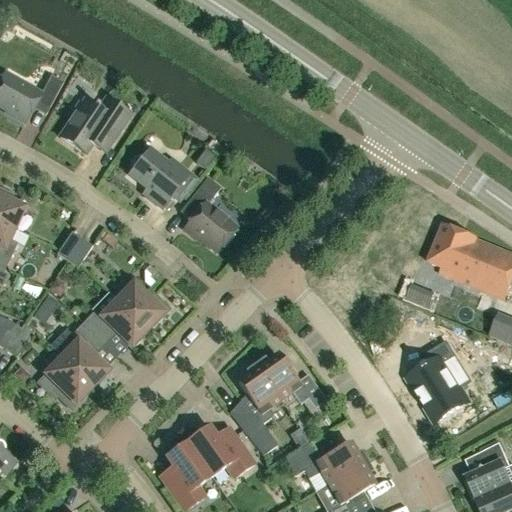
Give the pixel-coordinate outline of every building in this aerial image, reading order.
[(0,82),(0,109),(24,123),(36,102),(49,109),(63,85),(50,78),(40,96),(4,76),(0,82)] [(85,102),(59,140),(85,157),(91,147),(104,156),(131,117),(116,108),(109,118),(85,102)] [(133,167),(134,171),(129,177),(153,197),(150,201),(161,211),(172,198),(178,203),(195,182),(170,162),(167,167),(149,152),(142,162),(137,161),(133,163),(133,167)] [(200,211),(185,229),(216,255),(236,231),(206,207),(220,191),(207,180),(189,202),(200,211)] [(0,225),(14,232),(24,210),(3,201),(6,195),(0,192),(0,225)] [(260,219),(267,225),(276,215),(269,208),(260,219)] [(75,232),(84,239),(94,225),(85,219),(75,232)] [(9,242),(14,232),(0,225),(0,264),(6,268),(17,245),(9,242)] [(511,281),(511,257),(474,243),(475,241),(442,228),(427,266),(442,272),(439,277),(503,303),(511,281)] [(56,256),(66,263),(81,241),(71,234),(56,256)] [(113,251),(118,244),(107,236),(102,242),(113,251)] [(81,241),(66,263),(77,270),(92,248),(81,241)] [(408,252),(400,266),(414,273),(421,259),(408,252)] [(133,272),(144,282),(154,271),(143,261),(133,272)] [(55,280),(47,292),(59,300),(63,294),(61,284),(55,280)] [(116,303),(147,333),(167,311),(153,297),(149,302),(132,286),(116,303)] [(445,287),(442,296),(472,305),(475,296),(445,287)] [(467,322),(471,306),(428,293),(423,310),(467,322)] [(41,308),(51,314),(58,305),(48,298),(41,308)] [(130,350),(147,333),(116,303),(100,320),(94,314),(85,323),(104,341),(113,332),(130,350)] [(221,329),(235,314),(226,305),(212,321),(221,329)] [(487,338),(511,348),(511,323),(496,317),(487,338)] [(20,331),(10,324),(0,338),(0,349),(5,353),(20,331)] [(20,331),(5,353),(16,360),(33,334),(23,327),(20,331)] [(61,360),(91,390),(108,373),(90,356),(98,347),(79,329),(70,338),(77,344),(61,360)] [(257,372),(280,404),(292,396),(300,407),(307,401),(314,411),(326,403),(307,377),(296,385),(277,358),(257,372)] [(71,411),(91,390),(61,360),(37,384),(54,400),(57,398),(71,411)] [(434,372),(432,368),(410,381),(435,422),(458,409),(449,396),(459,389),(444,365),(434,372)] [(505,406),(511,401),(511,369),(492,382),(505,406)] [(22,387),(30,379),(20,370),(12,378),(22,387)] [(269,412),(280,404),(257,372),(237,385),(258,414),(238,428),(263,458),(277,448),(262,427),(271,420),(272,416),(269,412)] [(187,445),(211,480),(225,470),(233,481),(254,467),(228,430),(215,439),(208,430),(187,445)] [(0,476),(5,479),(16,464),(2,454),(4,449),(1,444),(0,443),(0,476)] [(197,490),(211,480),(187,445),(165,460),(172,470),(159,479),(182,511),(186,511),(204,499),(197,490)] [(327,487),(362,467),(350,446),(321,463),(310,445),(283,462),(293,479),(303,474),(308,482),(320,475),(327,487)] [(464,480),(474,503),(511,486),(511,485),(511,467),(509,469),(499,446),(475,458),(480,470),(478,474),(464,480)] [(374,488),(362,467),(327,487),(339,508),(331,511),(348,511),(344,505),(374,488)] [(511,511),(511,485),(511,486),(474,503),(478,511),(511,511)]
